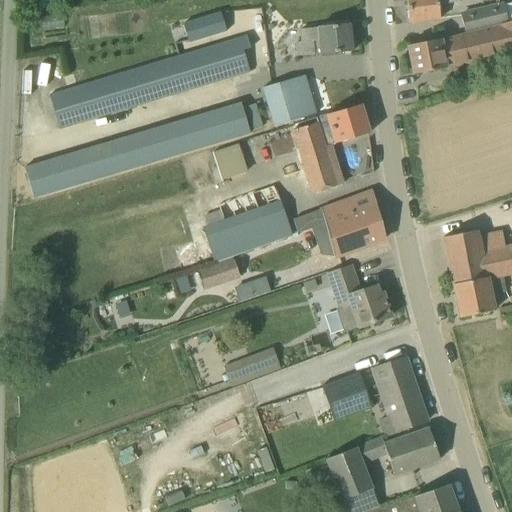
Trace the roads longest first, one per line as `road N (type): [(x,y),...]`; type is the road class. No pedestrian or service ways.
road 1 (unclassified): [(485,511),(413,265),(388,137),(378,0)]
road 2 (residential): [(0,281),(8,0)]
